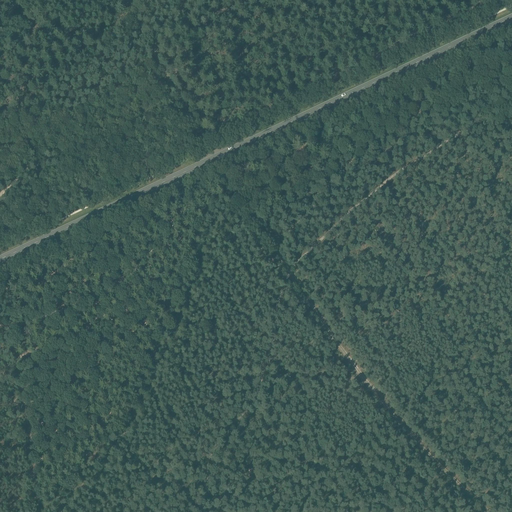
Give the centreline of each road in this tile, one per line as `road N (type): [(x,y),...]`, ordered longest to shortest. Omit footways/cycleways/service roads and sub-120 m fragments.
road 1 (secondary): [(0,259),(511,18)]
road 2 (track): [(203,141),(358,372),(426,453),(492,511)]
road 3 (track): [(497,0),(203,141)]
road 4 (track): [(269,240),(337,178),(404,138),(437,127),(463,106),(511,100)]
road 5 (track): [(0,197),(19,176),(71,165),(150,111),(189,116),(203,141)]
